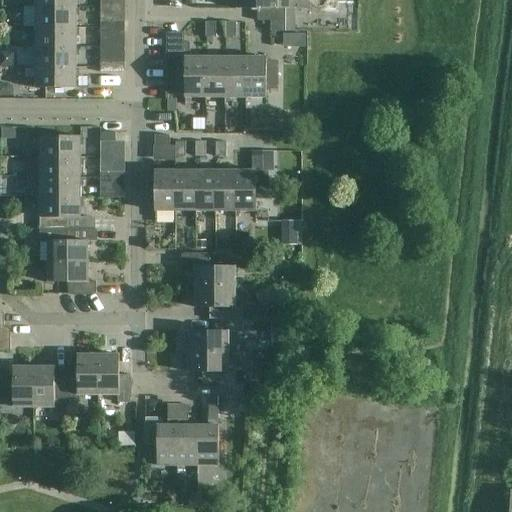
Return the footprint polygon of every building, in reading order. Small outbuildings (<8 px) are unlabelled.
[(237,0),(237,9),(258,9),(258,21),(271,21),(286,21),(286,9),(290,9),(290,0),(237,0)] [(77,28),(77,8),(36,8),(36,28),(77,28)] [(294,9),(290,9),(286,9),(286,21),(286,32),(294,32),(294,9)] [(286,32),(286,21),(271,21),(271,32),(286,32)] [(113,32),(113,22),(101,22),(101,32),(113,32)] [(125,32),(125,22),(113,22),(113,32),(125,32)] [(216,37),(216,22),(206,22),(206,37),(216,37)] [(236,37),(236,23),(226,23),(226,37),(236,37)] [(77,48),(77,28),(36,28),(36,48),(77,48)] [(206,98),(206,57),(190,57),(190,43),(180,43),(180,57),(185,58),(185,98),(206,98)] [(77,68),(77,48),(36,48),(36,68),(77,68)] [(0,66),(14,67),(15,52),(0,51),(0,66)] [(226,98),(226,57),(206,57),(206,98),(226,98)] [(246,98),(246,58),(226,57),(226,98),(246,98)] [(279,89),(279,66),(267,65),(267,58),(246,58),(246,98),(267,98),(267,89),(279,89)] [(113,73),(113,62),(101,62),(101,73),(113,73)] [(125,73),(125,62),(113,62),(113,73),(125,73)] [(76,88),(77,68),(36,68),(36,88),(76,88)] [(0,96),(14,96),(14,89),(9,84),(0,83),(0,96)] [(175,101),(166,101),(166,111),(175,111),(175,101)] [(116,133),(101,133),(101,143),(116,143),(116,133)] [(170,146),(170,142),(170,136),(155,136),(155,146),(170,146)] [(81,158),(81,137),(40,137),(40,157),(81,158)] [(187,142),(176,142),(176,157),(186,157),(187,142)] [(207,142),(196,142),(196,157),(207,157),(207,142)] [(227,142),(217,142),(216,157),(227,157),(227,142)] [(274,172),(274,152),(253,152),(253,171),(236,171),(236,212),(256,212),(256,187),(268,187),(268,172),(274,172)] [(81,178),(81,158),(40,157),(40,177),(81,178)] [(176,211),(176,171),(155,171),(155,211),(176,211)] [(196,212),(196,171),(176,171),(176,211),(196,212)] [(216,212),(216,171),(196,171),(196,212),(216,212)] [(236,212),(236,171),(216,171),(216,212),(236,212)] [(101,183),(113,183),(113,172),(101,172),(101,183)] [(113,183),(123,183),(125,183),(126,172),(113,172),(113,183)] [(81,197),(81,178),(40,177),(40,197),(81,197)] [(81,218),(81,197),(40,197),(40,230),(68,230),(68,218),(81,218)] [(69,241),(68,230),(40,230),(40,242),(48,242),(48,262),(89,262),(89,241),(69,241)] [(250,233),(237,233),(237,244),(250,244),(250,233)] [(197,241),(197,249),(206,249),(206,241),(197,241)] [(210,267),(210,255),(182,254),(182,267),(196,267),(195,287),(236,287),(236,267),(210,267)] [(89,262),(48,262),(48,283),(69,282),(69,294),(97,294),(97,282),(89,282),(89,262)] [(237,308),(236,287),(195,287),(195,308),(216,308),(216,319),(244,320),(244,308),(237,308)] [(0,338),(11,339),(11,327),(5,327),(5,312),(0,312),(0,338)] [(244,332),(244,320),(216,319),(216,331),(189,331),(189,352),(229,352),(230,332),(244,332)] [(288,336),(272,336),(272,348),(288,348),(288,336)] [(0,350),(11,351),(11,339),(0,338),(0,350)] [(229,372),(229,352),(189,352),(189,372),(209,372),(209,384),(218,384),(237,384),(237,372),(229,372)] [(272,363),(287,363),(287,352),(272,352),(272,363)] [(79,395),(99,395),(99,355),(78,355),(78,375),(67,375),(67,403),(79,403),(79,395)] [(131,403),(131,375),(119,375),(119,355),(99,355),(99,395),(119,395),(119,403),(131,403)] [(14,408),(35,408),(34,367),(14,367),(14,388),(4,388),(4,402),(14,402),(14,408)] [(67,403),(67,375),(55,375),(55,367),(34,367),(35,408),(55,408),(55,403),(67,403)] [(244,396),(244,384),(237,384),(218,384),(218,396),(244,396)] [(158,466),(179,466),(178,405),(168,405),(168,425),(158,425),(158,418),(146,418),(146,446),(158,446),(158,466)] [(198,466),(198,425),(189,425),(189,405),(178,405),(179,466),(198,466)] [(219,466),(219,405),(209,405),(209,425),(198,425),(198,466),(219,466)]
